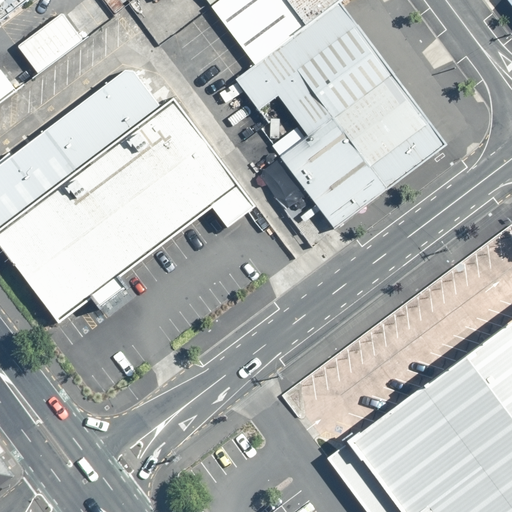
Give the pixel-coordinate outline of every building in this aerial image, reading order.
[(193,0),(238,61),(319,0),(193,0)] [(260,89),(291,130),(317,111),(377,66),(328,0),(319,0),(238,61),(218,76),(240,105),(260,89)] [(98,12),(82,23),(91,36),(107,25),(98,12)] [(85,42),(65,15),(23,47),(43,73),(85,42)] [(377,66),(317,111),(365,175),(425,130),(377,66)] [(0,164),(0,230),(162,109),(130,67),(0,164)] [(0,103),(17,90),(2,70),(0,70),(0,103)] [(241,188),(177,103),(0,235),(0,239),(62,322),(241,188)] [(312,214),(365,175),(317,111),(291,130),(264,150),(312,214)] [(511,511),(511,309),(314,449),(360,511),(511,511)]
